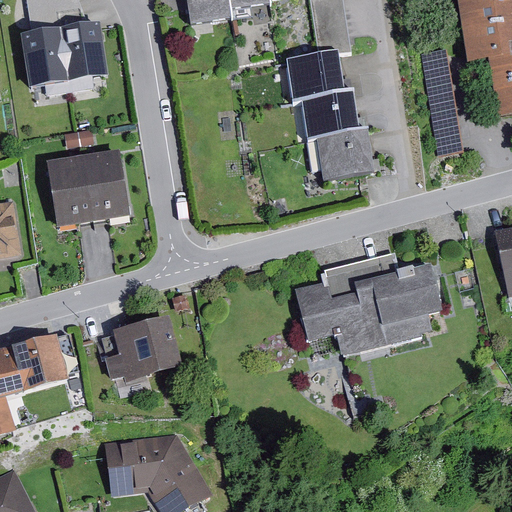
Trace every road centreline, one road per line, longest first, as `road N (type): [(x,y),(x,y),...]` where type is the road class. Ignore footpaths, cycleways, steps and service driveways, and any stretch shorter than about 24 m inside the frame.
road 1 (residential): [(178,272),(511,181)]
road 2 (residential): [(126,0),(178,272)]
road 3 (residential): [(0,324),(178,272)]
